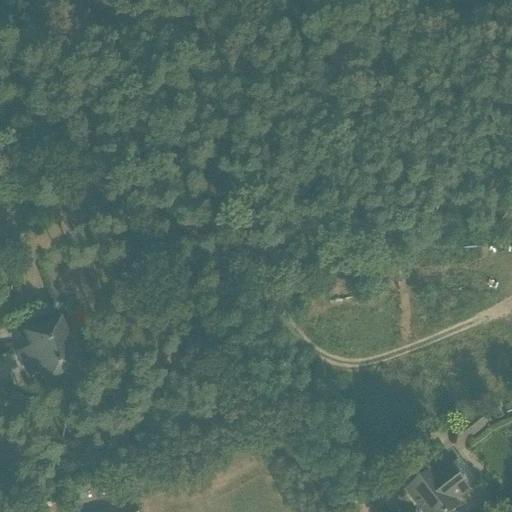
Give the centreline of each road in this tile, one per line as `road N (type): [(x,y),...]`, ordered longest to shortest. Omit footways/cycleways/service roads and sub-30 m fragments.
road 1 (unclassified): [(322,511),(0,88)]
road 2 (unknown): [(77,190),(18,301),(0,315)]
